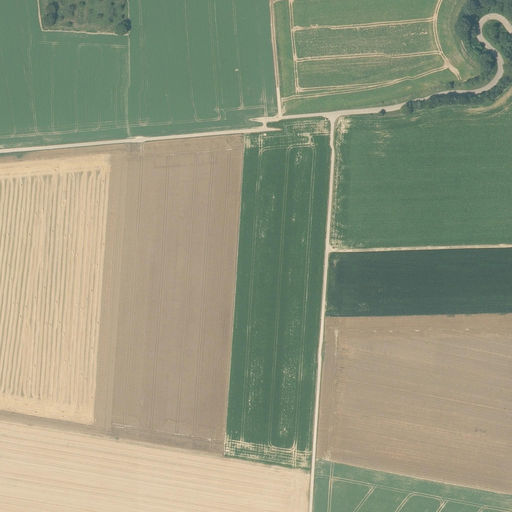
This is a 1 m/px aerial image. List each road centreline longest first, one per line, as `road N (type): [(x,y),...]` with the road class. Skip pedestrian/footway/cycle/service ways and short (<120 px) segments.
road 1 (unclassified): [(335,124),(310,511)]
road 2 (unclassified): [(282,128),(0,151)]
road 3 (unclassified): [(511,38),(500,23),(481,28),(481,46),(500,78),(480,99),(335,124)]
road 4 (track): [(511,245),(326,251)]
